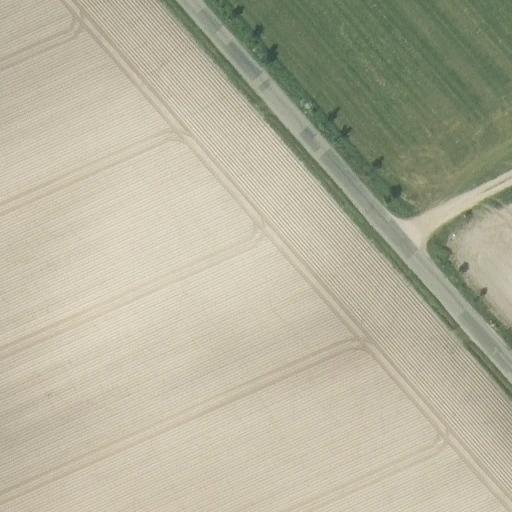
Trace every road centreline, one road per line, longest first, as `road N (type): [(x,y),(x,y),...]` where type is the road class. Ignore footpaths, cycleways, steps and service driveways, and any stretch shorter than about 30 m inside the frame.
road 1 (unclassified): [(393,242),(183,0)]
road 2 (unclassified): [(511,375),(393,242)]
road 3 (unclassified): [(393,242),(511,177)]
